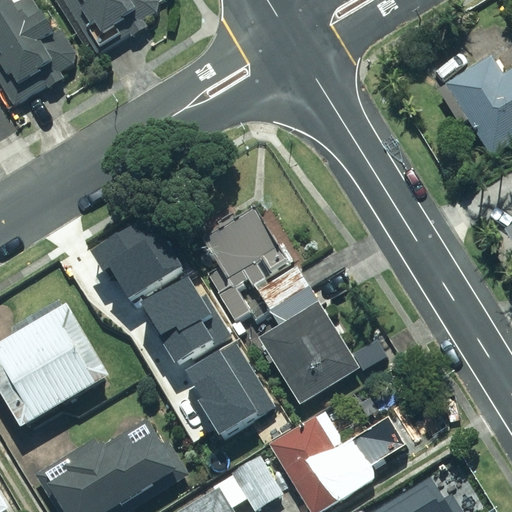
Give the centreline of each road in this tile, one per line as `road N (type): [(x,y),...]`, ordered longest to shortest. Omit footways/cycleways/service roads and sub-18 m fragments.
road 1 (secondary): [(295,37),(511,391)]
road 2 (residential): [(295,37),(0,213)]
